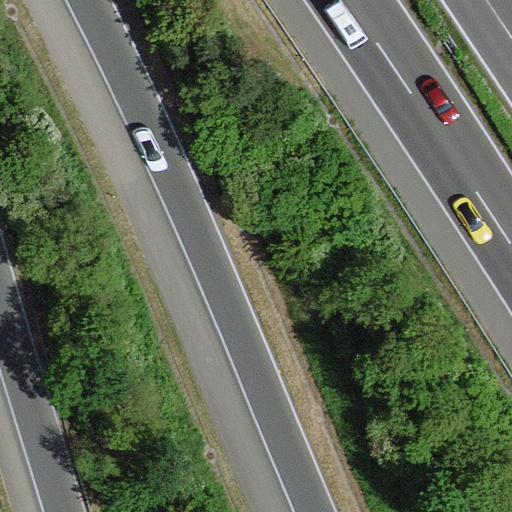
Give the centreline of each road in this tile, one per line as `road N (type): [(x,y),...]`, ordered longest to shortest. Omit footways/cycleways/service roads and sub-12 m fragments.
road 1 (motorway): [(83,0),(310,511)]
road 2 (motorway): [(347,0),(511,246)]
road 3 (motorway): [(0,325),(57,511)]
